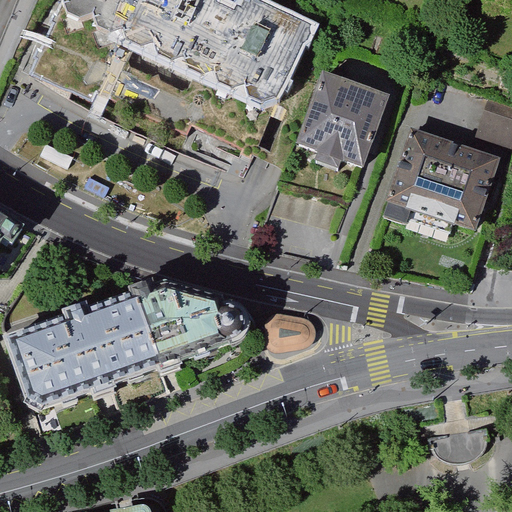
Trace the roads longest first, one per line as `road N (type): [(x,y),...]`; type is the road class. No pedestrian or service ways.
road 1 (secondary): [(0,180),(117,240),(337,302)]
road 2 (primary): [(0,493),(336,374)]
road 3 (secondary): [(510,337),(474,316),(402,304),(377,311)]
